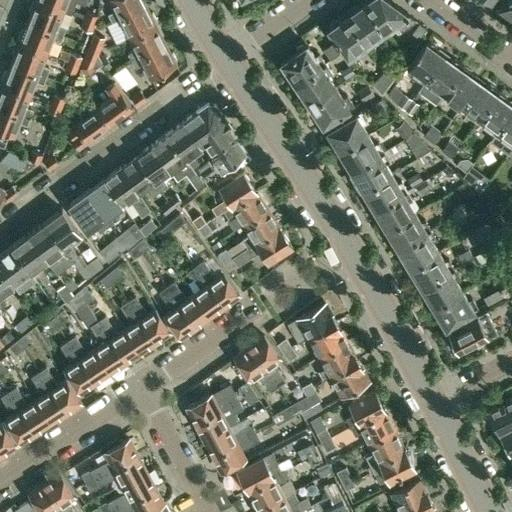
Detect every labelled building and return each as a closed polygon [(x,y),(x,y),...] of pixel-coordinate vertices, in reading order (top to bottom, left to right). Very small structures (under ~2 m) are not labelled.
[(37,0),(34,0),(27,20),(62,34),(65,26),(58,24),(63,10),(37,0)] [(37,0),(63,10),(67,0),(73,0),(76,1),(76,0),(37,0)] [(110,0),(115,10),(108,13),(112,20),(146,3),(144,0),(110,0)] [(408,14),(388,0),(366,0),(364,2),(386,30),(395,23),(400,31),(416,20),(408,14)] [(511,0),(501,0),(498,6),(511,16),(511,0)] [(364,2),(346,15),(367,43),(386,30),(364,2)] [(122,24),(129,36),(156,23),(146,3),(112,20),(115,28),(122,24)] [(87,10),(83,18),(95,23),(98,15),(87,10)] [(348,57),(359,49),(361,53),(370,47),(367,43),(346,15),(327,29),(348,57)] [(92,31),(95,23),(83,18),(80,27),(92,31)] [(27,20),(19,40),(47,52),(52,39),(59,42),(62,34),(27,20)] [(419,37),(426,27),(419,22),(412,32),(419,37)] [(129,36),(135,49),(128,53),(132,61),(166,43),(156,23),(129,36)] [(105,37),(97,35),(93,33),(91,41),(102,45),(105,37)] [(67,59),(67,60),(79,64),(82,56),(80,56),(85,42),(75,39),(70,52),(68,51),(66,59),(67,59)] [(19,40),(10,61),(46,75),(49,67),(42,65),(47,52),(19,40)] [(98,53),(102,45),(91,41),(87,49),(98,53)] [(425,41),(406,67),(424,80),(443,54),(425,41)] [(176,64),(166,43),(132,61),(135,68),(142,64),(149,78),(176,64)] [(280,61),(295,83),(321,64),(307,43),(280,61)] [(326,50),(332,58),(341,52),(335,44),(326,50)] [(95,61),(98,55),(98,53),(87,49),(84,56),(95,61)] [(100,57),(107,69),(112,66),(105,54),(100,57)] [(437,101),(442,93),(461,67),(443,54),(424,80),(420,86),(426,91),(425,93),(437,101)] [(65,68),(75,72),(76,72),(79,64),(67,60),(65,68)] [(10,61),(2,82),(31,93),(36,80),(43,83),(46,75),(10,61)] [(295,83),(309,104),(335,85),(321,64),(295,83)] [(346,79),(355,73),(350,65),(340,71),(346,79)] [(382,93),(396,73),(388,66),(372,84),(382,93)] [(442,93),(460,106),(479,80),(461,67),(442,93)] [(112,96),(98,107),(97,107),(109,124),(133,107),(114,80),(105,87),(112,96)] [(460,106),(478,119),(497,93),(479,80),(460,106)] [(2,82),(0,87),(0,104),(30,116),(33,109),(25,106),(31,93),(2,82)] [(323,124),(350,107),(335,85),(309,104),(323,124)] [(373,95),(368,86),(358,92),(363,101),(373,95)] [(136,106),(147,98),(140,89),(130,96),(136,106)] [(54,93),(51,101),(62,105),(66,97),(54,93)] [(404,93),(397,103),(404,108),(411,98),(404,93)] [(478,119),(495,132),(496,132),(511,109),(511,104),(497,93),(478,119)] [(374,111),(386,104),(381,98),(371,104),(374,111)] [(419,103),(411,98),(404,108),(412,114),(419,103)] [(47,109),(59,113),(62,105),(51,101),(47,109)] [(207,103),(183,120),(196,138),(225,118),(215,104),(207,103)] [(0,129),(11,134),(14,135),(19,121),(26,124),(30,116),(0,104),(0,129)] [(78,147),(109,124),(97,107),(73,124),(79,131),(71,138),(78,147)] [(498,145),(503,138),(511,143),(511,109),(496,132),(495,132),(490,140),(498,145)] [(356,113),(327,131),(339,150),(368,133),(356,113)] [(201,146),(204,144),(210,153),(236,134),(225,118),(196,138),(201,146)] [(183,120),(167,132),(191,166),(192,168),(193,167),(199,163),(192,153),(201,146),(196,138),(183,120)] [(404,138),(413,130),(403,120),(395,127),(404,138)] [(423,135),(434,143),(442,132),(430,123),(423,135)] [(186,173),(197,187),(203,182),(193,167),(192,168),(191,166),(167,132),(151,143),(169,169),(177,180),(186,173)] [(339,150),(351,170),(380,153),(368,133),(339,150)] [(222,170),(247,151),(236,134),(210,153),(222,170)] [(440,149),(450,157),(457,146),(448,139),(440,149)] [(430,147),(424,140),(416,146),(423,153),(430,147)] [(160,175),(169,169),(151,143),(135,155),(160,189),(167,184),(160,175)] [(28,158),(40,162),(43,154),(32,149),(28,158)] [(8,150),(0,160),(20,170),(26,157),(8,150)] [(60,161),(59,160),(59,159),(58,159),(54,154),(55,154),(53,152),(42,159),(44,162),(48,166),(48,167),(49,169),(60,161)] [(351,170),(363,190),(392,173),(380,153),(351,170)] [(138,192),(138,191),(146,185),(153,194),(160,189),(135,155),(120,166),(138,192)] [(460,158),(456,164),(466,171),(471,164),(473,162),(467,157),(460,158)] [(466,171),(462,176),(473,184),(482,172),(471,164),(466,171)] [(150,209),(138,191),(138,192),(120,166),(104,178),(122,203),(129,198),(141,215),(150,209)] [(218,203),(224,211),(256,190),(244,171),(221,186),(227,197),(218,203)] [(406,177),(412,186),(422,179),(417,171),(406,177)] [(363,190),(374,209),(403,192),(392,173),(363,190)] [(17,192),(16,191),(27,183),(23,177),(6,191),(0,185),(0,195),(5,200),(17,192)] [(415,184),(419,192),(430,186),(425,177),(415,184)] [(104,178),(86,190),(110,225),(119,218),(113,210),(122,203),(104,178)] [(472,192),(466,181),(458,185),(453,188),(459,199),(472,192)] [(69,203),(86,229),(93,224),(100,233),(110,225),(86,190),(69,203)] [(267,208),(256,190),(224,211),(229,218),(226,219),(233,230),(243,223),(267,208)] [(374,209),(386,228),(415,211),(403,192),(374,209)] [(175,206),(182,201),(175,194),(169,199),(175,206)] [(166,213),(175,206),(169,199),(160,206),(166,213)] [(455,215),(460,222),(473,214),(469,207),(455,215)] [(102,265),(97,258),(96,256),(87,263),(80,253),(77,254),(69,243),(80,235),(61,208),(45,221),(73,261),(79,269),(86,278),(102,265)] [(242,239),(247,246),(279,225),(267,208),(243,223),(251,234),(242,239)] [(386,228),(398,248),(427,230),(415,211),(386,228)] [(179,213),(166,224),(171,231),(179,225),(196,248),(203,243),(187,220),(186,220),(179,213)] [(191,220),(197,227),(206,222),(200,213),(191,220)] [(460,223),(454,214),(441,222),(447,230),(460,223)] [(496,215),(484,222),(493,238),(510,228),(496,215)] [(144,234),(156,224),(151,218),(139,227),(144,234)] [(45,221),(28,233),(47,260),(57,273),(73,261),(45,221)] [(139,227),(134,221),(117,235),(126,247),(144,234),(139,227)] [(197,227),(203,236),(212,230),(206,222),(197,227)] [(166,224),(156,232),(162,239),(171,231),(166,224)] [(291,245),(279,225),(247,246),(232,257),(231,256),(231,257),(231,259),(224,264),(229,270),(237,264),(261,249),(268,260),(291,245)] [(398,248),(410,267),(438,250),(427,230),(398,248)] [(28,233),(11,245),(29,272),(30,272),(47,260),(28,233)] [(108,261),(122,250),(126,247),(117,235),(99,249),(108,261)] [(143,237),(136,243),(142,251),(149,245),(143,237)] [(211,245),(214,249),(221,243),(219,239),(211,245)] [(136,243),(127,250),(133,258),(142,251),(136,243)] [(11,245),(0,253),(0,266),(13,285),(18,293),(36,280),(30,272),(29,272),(11,245)] [(475,254),(480,263),(495,253),(490,245),(475,254)] [(217,254),(224,264),(231,259),(231,257),(231,256),(225,248),(217,254)] [(410,267),(421,287),(450,269),(438,250),(410,267)] [(203,259),(195,265),(224,304),(239,293),(223,271),(216,277),(203,259)] [(116,265),(108,272),(114,280),(123,273),(116,265)] [(201,287),(194,293),(209,314),(224,304),(195,265),(188,270),(201,287)] [(0,266),(0,302),(2,305),(6,302),(0,294),(13,285),(0,266)] [(421,287),(433,306),(462,289),(450,269),(421,287)] [(108,272),(100,278),(107,286),(114,280),(108,272)] [(71,291),(78,284),(72,277),(64,283),(72,295),(73,294),(71,291)] [(173,280),(167,285),(195,325),(209,314),(194,293),(186,298),(173,280)] [(57,289),(65,301),(68,299),(68,298),(72,295),(64,283),(57,289)] [(85,284),(78,290),(86,302),(94,297),(85,284)] [(172,308),(165,314),(180,336),(195,325),(167,285),(159,291),(172,308)] [(445,326),(474,309),(462,289),(433,306),(445,326)] [(483,296),(486,302),(488,305),(502,297),(498,289),(483,296)] [(78,290),(73,294),(72,295),(68,298),(68,299),(75,309),(86,302),(78,290)] [(170,330),(155,308),(147,313),(135,295),(127,300),(154,341),(170,330)] [(133,323),(125,328),(139,350),(154,341),(127,300),(120,305),(133,323)] [(298,342),(308,336),(336,320),(325,300),(286,322),(298,342)] [(459,352),(488,337),(497,332),(486,310),(477,314),(447,330),(459,352)] [(60,311),(53,316),(59,325),(66,319),(60,311)] [(33,321),(31,320),(27,314),(15,323),(21,331),(33,321)] [(105,315),(98,320),(124,360),(139,350),(125,328),(117,333),(105,315)] [(53,316),(44,324),(51,332),(59,325),(53,316)] [(103,343),(95,348),(110,370),(124,360),(98,320),(90,324),(103,343)] [(308,336),(319,355),(347,339),(336,320),(308,336)] [(0,339),(4,344),(10,339),(14,336),(9,329),(0,336),(0,339)] [(25,332),(17,339),(23,347),(31,341),(25,332)] [(280,356),(264,334),(249,345),(277,384),(285,379),(272,362),(280,356)] [(75,335),(68,339),(95,380),(110,370),(95,348),(87,353),(75,335)] [(277,343),(283,353),(292,346),(285,337),(277,343)] [(17,339),(9,346),(16,353),(23,347),(17,339)] [(64,368),(79,390),(95,380),(68,339),(60,344),(73,363),(64,368)] [(358,358),(347,339),(319,355),(326,367),(318,371),(322,379),(330,375),(330,374),(358,358)] [(234,356),(250,377),(258,372),(270,390),(277,384),(249,345),(234,356)] [(283,353),(288,360),(297,354),(292,346),(283,353)] [(341,394),(369,378),(358,358),(330,374),(330,375),(341,394)] [(81,401),(66,379),(58,384),(46,365),(38,370),(65,411),(81,401)] [(50,421),(65,411),(38,370),(30,375),(43,394),(35,399),(50,421)] [(253,391),(246,381),(237,387),(244,396),(253,391)] [(311,381),(301,386),(306,394),(307,394),(315,389),(311,381)] [(35,431),(50,421),(35,399),(28,404),(16,385),(8,390),(35,431)] [(313,403),(321,399),(315,389),(307,394),(313,403)] [(374,389),(349,402),(355,413),(346,418),(350,426),(384,408),(374,389)] [(5,419),(20,441),(35,431),(8,390),(0,394),(0,395),(2,399),(0,399),(0,401),(3,406),(6,404),(12,414),(5,419)] [(186,405),(195,422),(238,399),(234,391),(215,401),(210,392),(186,405)] [(258,397),(253,391),(244,396),(249,403),(258,397)] [(295,413),(301,410),(313,403),(307,394),(306,394),(306,395),(290,404),(295,413)] [(511,397),(488,409),(500,432),(511,425),(511,397)] [(195,422),(204,438),(227,425),(223,416),(242,407),(238,399),(195,422)] [(290,404),(274,413),(271,414),(277,424),(295,413),(290,404)] [(364,430),(369,440),(394,427),(384,408),(350,426),(355,434),(364,430)] [(330,436),(319,414),(309,419),(321,441),(330,436)] [(16,443),(1,421),(0,421),(0,453),(0,454),(16,443)] [(204,438),(212,453),(255,430),(251,423),(232,433),(227,425),(204,438)] [(511,425),(500,432),(511,454),(511,453),(511,425)] [(366,456),(370,464),(404,447),(394,427),(369,440),(375,452),(366,456)] [(221,470),(244,457),(240,448),(259,438),(255,430),(212,453),(221,470)] [(335,445),(330,436),(321,441),(326,450),(335,445)] [(110,459),(90,469),(89,468),(81,473),(85,481),(138,454),(129,437),(105,450),(110,459)] [(303,447),(308,456),(317,451),(313,442),(303,447)] [(302,447),(291,453),(291,455),(286,458),(291,465),(307,456),(302,447)] [(389,480),(414,467),(404,447),(370,464),(380,482),(389,478),(389,480)] [(271,451),(238,469),(248,489),(282,471),(271,451)] [(313,465),(322,460),(317,451),(308,456),(313,465)] [(118,474),(122,482),(146,469),(138,454),(85,481),(90,490),(98,486),(99,484),(118,474)] [(316,467),(320,475),(331,470),(326,461),(316,467)] [(346,466),(336,471),(341,480),(350,475),(346,466)] [(126,490),(107,500),(106,500),(98,504),(102,511),(154,485),(146,469),(122,482),(126,490)] [(248,489),(258,508),(283,495),(277,483),(286,479),(282,471),(248,489)] [(75,495),(60,472),(44,482),(63,511),(74,511),(67,500),(75,495)] [(355,484),(350,475),(341,480),(345,489),(355,484)] [(420,477),(391,491),(401,511),(430,497),(420,477)] [(323,485),(327,494),(337,489),(333,481),(323,485)] [(28,492),(41,511),(47,511),(52,509),(53,511),(63,511),(44,482),(28,492)] [(137,511),(143,511),(162,501),(154,485),(102,511),(101,511),(123,511),(135,506),(137,511)] [(332,504),(342,499),(337,489),(327,494),(332,504)] [(258,508),(259,511),(295,511),(301,509),(311,504),(306,496),(298,500),(293,490),(283,495),(258,508)] [(401,511),(437,511),(430,497),(401,511)] [(36,511),(28,499),(14,508),(16,511),(36,511)] [(332,504),(325,507),(327,511),(345,511),(348,511),(342,499),(332,504)]
